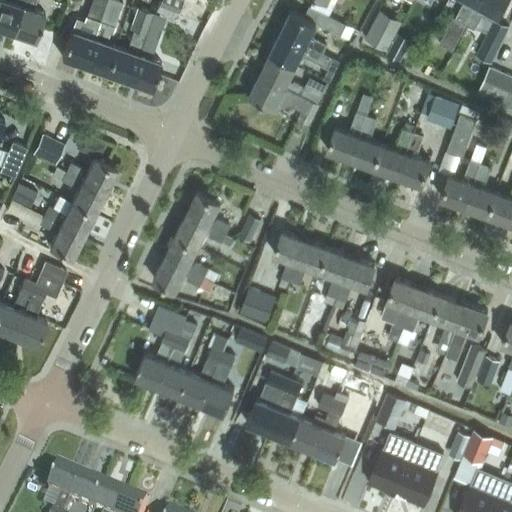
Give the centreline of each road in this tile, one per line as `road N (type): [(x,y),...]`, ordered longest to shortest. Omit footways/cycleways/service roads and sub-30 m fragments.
road 1 (residential): [(511,277),(174,137)]
road 2 (residential): [(43,404),(174,137)]
road 3 (residential): [(302,511),(43,404)]
road 4 (residential): [(174,137),(0,66)]
road 5 (residential): [(174,137),(239,0)]
